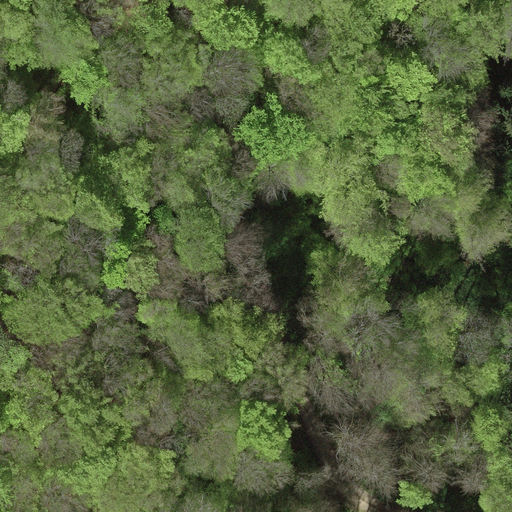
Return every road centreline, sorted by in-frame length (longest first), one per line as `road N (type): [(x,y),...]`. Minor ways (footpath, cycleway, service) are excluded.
road 1 (track): [(258,0),(235,71),(234,199),(247,255),(345,485),(366,506),(387,511)]
road 2 (track): [(511,243),(465,175),(449,120),(444,0)]
